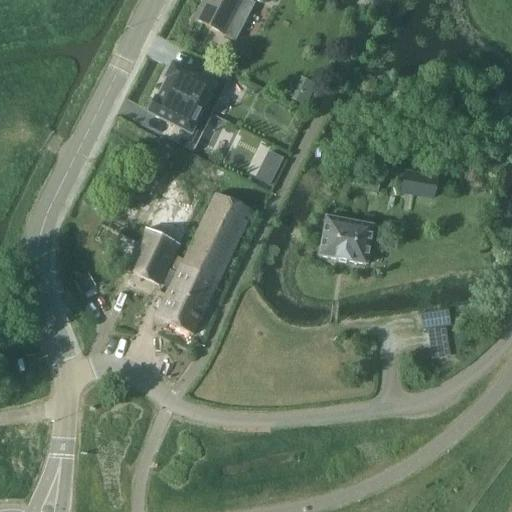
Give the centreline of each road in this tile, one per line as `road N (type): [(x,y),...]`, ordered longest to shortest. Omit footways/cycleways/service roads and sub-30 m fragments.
road 1 (unclassified): [(70,376),(119,368),(170,403),(212,417),(315,418),(441,393),(511,334)]
road 2 (residential): [(70,376),(41,296),(36,247),(158,0)]
